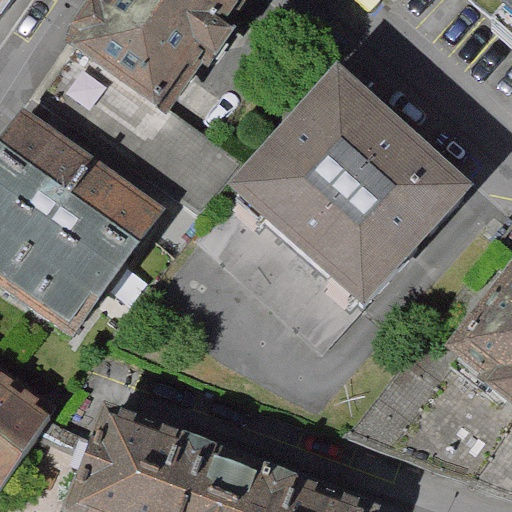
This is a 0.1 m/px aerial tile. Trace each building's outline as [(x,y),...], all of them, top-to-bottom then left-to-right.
[(0,0),(0,28),(19,0),(0,0)] [(100,0),(73,41),(175,118),(252,0),(100,0)] [(511,18),(502,32),(511,41),(511,18)] [(353,79),(237,209),(363,321),(479,191),(353,79)] [(0,153),(0,282),(82,341),(174,215),(31,109),(0,153)] [(511,296),(463,359),(511,397),(511,296)] [(0,370),(0,504),(63,416),(0,370)] [(234,511),(252,466),(109,414),(73,511),(234,511)] [(378,511),(252,466),(234,511),(378,511)]
